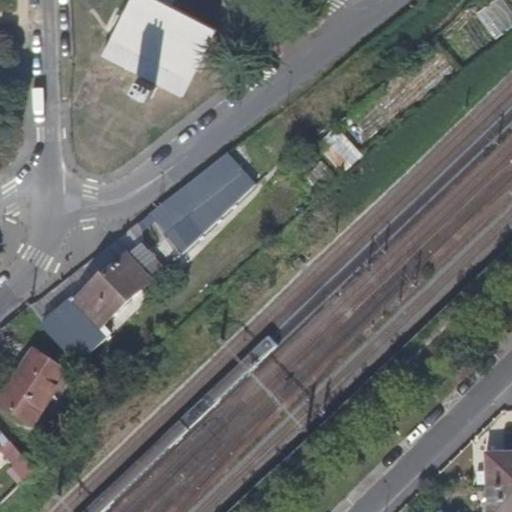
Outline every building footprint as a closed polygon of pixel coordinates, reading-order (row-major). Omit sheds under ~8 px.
[(127,95),(147,104),(156,86),(179,97),(212,31),(155,0),(127,0),(99,56),(137,75),(127,95)] [(225,151),(149,219),(182,255),(258,187),(225,151)] [(110,336),(103,327),(163,270),(143,248),(131,257),(107,279),(104,278),(78,301),(73,297),(43,323),(79,366),(110,336)] [(34,426),(69,375),(33,353),(13,381),(22,387),(7,408),(34,426)] [(0,404),(7,408),(22,387),(13,381),(0,402),(0,404)] [(0,455),(13,444),(0,429),(0,455)] [(511,488),(511,454),(487,456),(488,489),(511,488)] [(511,511),(511,488),(488,489),(488,511),(511,511)]
